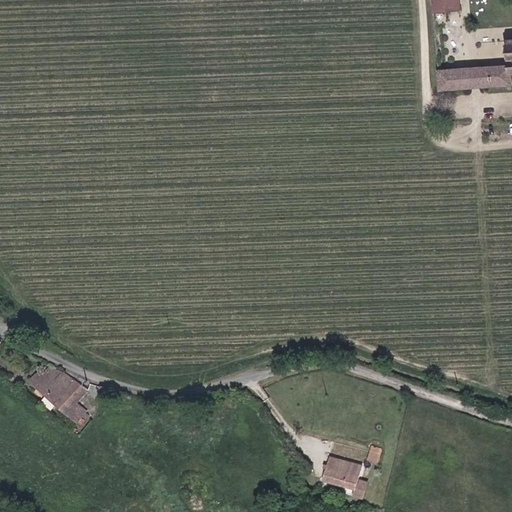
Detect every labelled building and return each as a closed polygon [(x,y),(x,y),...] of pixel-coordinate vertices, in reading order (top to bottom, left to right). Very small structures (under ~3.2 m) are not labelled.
[(466,0),(433,0),(436,28),(469,25),(466,0)] [(469,38),(437,40),(437,43),(442,88),(511,82),(511,38),(510,39),(511,65),(472,67),(469,38)] [(27,380),(38,388),(50,398),(70,371),(64,368),(51,364),(43,375),(36,370),(27,380)] [(70,371),(50,398),(50,399),(85,429),(89,423),(86,419),(90,415),(83,407),(94,394),(70,371)] [(373,444),(368,458),(379,462),(384,447),(373,444)] [(362,486),(363,465),(327,460),(326,483),(362,486)]
